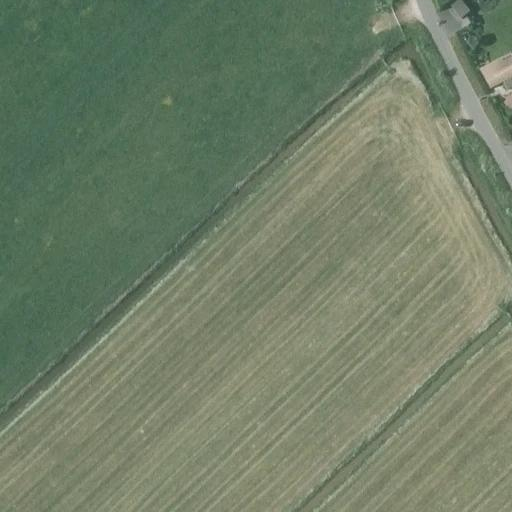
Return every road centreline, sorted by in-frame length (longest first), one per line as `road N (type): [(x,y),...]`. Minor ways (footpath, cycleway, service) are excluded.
road 1 (track): [(314,302),(386,193),(432,144),(477,114)]
road 2 (unclassified): [(511,180),(422,0)]
